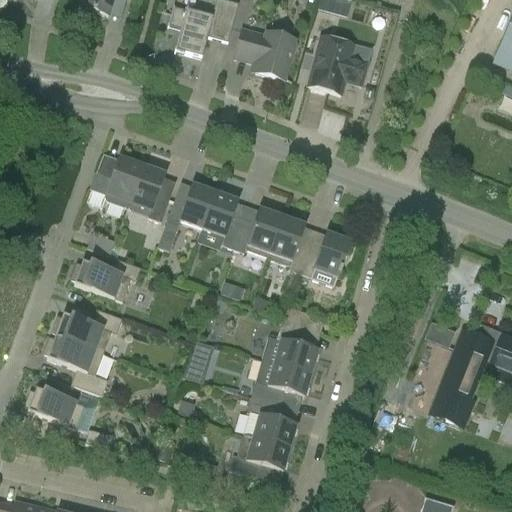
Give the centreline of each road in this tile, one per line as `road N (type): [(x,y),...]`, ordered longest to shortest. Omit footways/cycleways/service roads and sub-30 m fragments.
road 1 (residential): [(295,511),(393,195)]
road 2 (residential): [(0,403),(111,108)]
road 3 (tertiary): [(393,195),(163,112),(111,108)]
road 4 (residential): [(153,511),(0,473)]
road 5 (tertiary): [(511,240),(393,195)]
